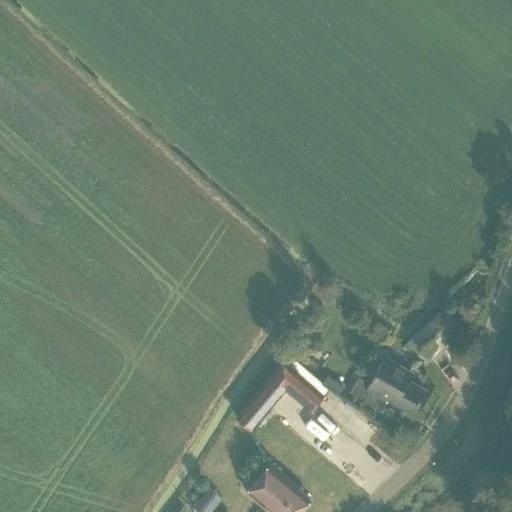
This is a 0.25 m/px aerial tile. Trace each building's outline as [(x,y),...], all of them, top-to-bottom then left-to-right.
[(437,312),(410,338),(428,356),(455,331),(437,312)] [(388,400),(413,414),(426,389),(408,379),(412,372),(384,357),(370,384),(358,378),(350,394),(382,411),(388,400)] [(234,417),(236,418),(250,429),(282,389),(307,409),(320,394),(279,361),(234,417)] [(299,486),(269,461),(243,491),(268,511),(299,511),(312,498),(299,487),(299,486)] [(227,481),(210,503),(200,495),(186,511),(215,511),(235,487),(227,481)]
